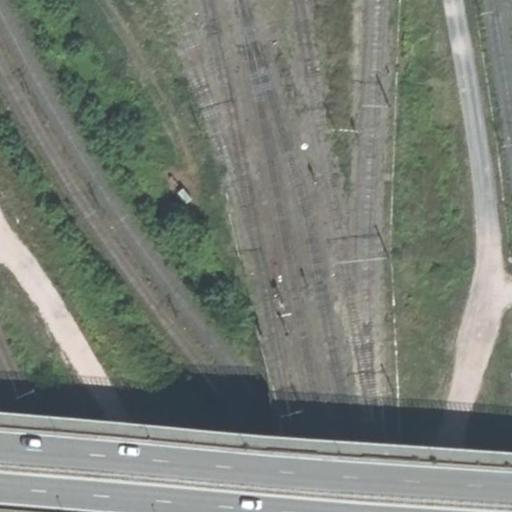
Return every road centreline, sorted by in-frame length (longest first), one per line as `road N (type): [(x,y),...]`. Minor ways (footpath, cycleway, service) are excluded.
road 1 (tertiary): [(511,481),(0,440)]
road 2 (tertiary): [(0,480),(405,511)]
road 3 (track): [(0,234),(53,312),(152,511)]
